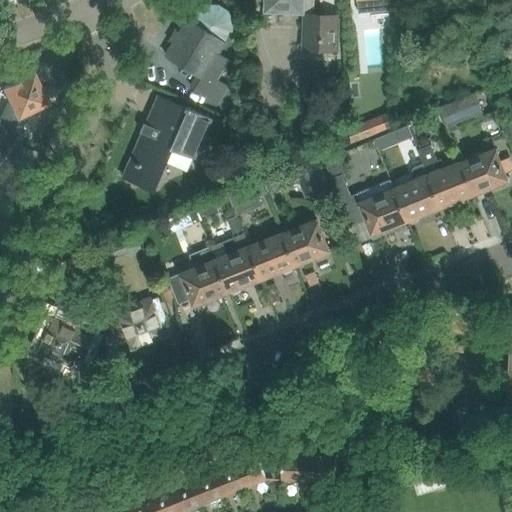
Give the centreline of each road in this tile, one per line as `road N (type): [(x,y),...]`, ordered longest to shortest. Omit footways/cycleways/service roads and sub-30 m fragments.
road 1 (residential): [(511,251),(110,407),(0,416)]
road 2 (residential): [(0,326),(108,66),(84,5)]
